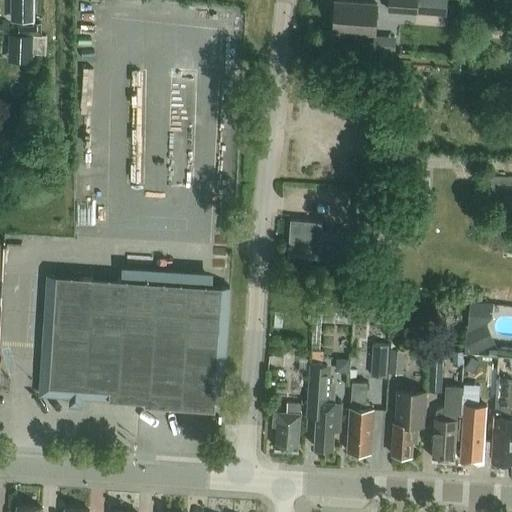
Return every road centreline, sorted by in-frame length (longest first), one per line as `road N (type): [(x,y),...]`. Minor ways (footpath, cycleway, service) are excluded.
road 1 (unclassified): [(242,482),(285,0)]
road 2 (tertiary): [(511,497),(242,482)]
road 3 (tertiary): [(242,482),(0,467)]
